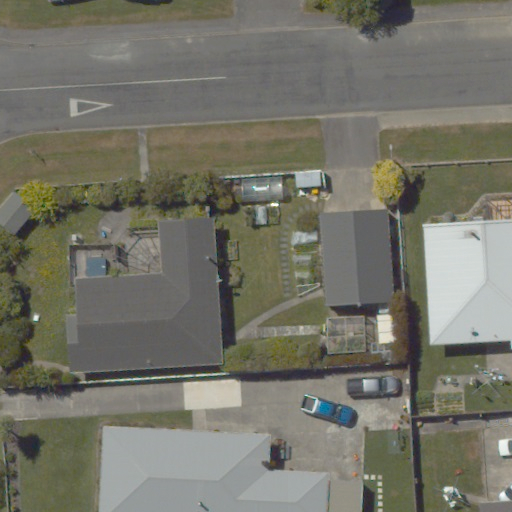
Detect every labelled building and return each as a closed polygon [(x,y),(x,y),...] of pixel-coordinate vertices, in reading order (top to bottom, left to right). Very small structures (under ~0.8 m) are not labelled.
[(390,200),(320,202),(322,300),(391,298),(390,286),(405,285),(403,221),(391,221),(390,200)] [(77,301),(65,301),(69,364),(226,355),(217,204),(153,208),(156,257),(106,260),(105,243),(66,245),(68,280),(76,279),(77,301)] [(511,207),(424,209),(427,334),(506,332),(506,333),(506,334),(506,335),(507,335),(507,336),(507,337),(508,338),(508,339),(509,339),(509,340),(510,340),(510,341),(511,341),(511,342),(511,341),(511,207)] [(274,416),(103,412),(100,511),(330,511),(332,460),(273,459),(274,416)] [(511,511),(511,492),(477,495),(478,511),(511,511)]
